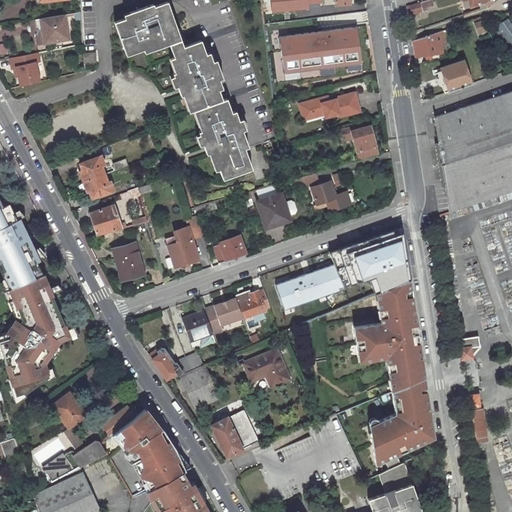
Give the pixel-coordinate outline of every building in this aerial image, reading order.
[(259,0),(261,14),(321,7),(320,0),(259,0)] [(169,13),(166,1),(153,6),(152,3),(128,12),(130,15),(112,21),(122,51),(139,45),(141,49),(142,52),(166,44),(171,57),(175,69),(171,71),(169,72),(170,76),(174,85),(178,96),(179,95),(183,93),(189,110),(193,108),(201,129),(196,131),(195,131),(196,134),(199,145),(203,155),(209,152),(215,170),(219,180),(248,170),(241,150),(238,143),(242,142),(238,132),(235,122),(233,118),(230,119),(228,114),(223,100),(220,101),(216,91),(213,84),(217,83),(217,81),(210,62),(208,59),(205,60),(203,54),(198,41),(182,47),(178,39),(174,41),(165,15),(169,13)] [(407,15),(421,10),(419,1),(405,5),(407,15)] [(165,15),(174,41),(178,39),(169,13),(165,15)] [(490,22),(502,18),(501,15),(494,13),(488,15),(490,22)] [(45,43),(68,38),(63,14),(40,18),(45,43)] [(507,51),(511,48),(511,26),(508,21),(494,30),(507,51)] [(355,25),(277,36),(282,73),(360,62),(355,25)] [(413,56),(436,53),(434,34),(411,42),(413,56)] [(124,55),(141,49),(139,45),(122,51),(124,55)] [(16,68),(35,63),(40,63),(38,54),(10,59),(12,69),(16,68)] [(96,64),(95,54),(83,55),(84,65),(96,64)] [(171,57),(166,59),(171,71),(175,69),(171,57)] [(470,83),(462,60),(439,68),(447,91),(470,83)] [(210,62),(217,81),(220,79),(213,61),(210,62)] [(40,81),(35,63),(16,68),(20,86),(40,81)] [(511,190),(511,90),(432,117),(447,212),(511,190)] [(333,98),(338,113),(339,116),(359,110),(353,93),(353,91),(333,97),(333,98)] [(179,95),(185,112),(189,110),(183,93),(179,95)] [(323,114),(321,102),(319,98),(298,104),(301,115),(303,120),(312,117),(323,114)] [(321,102),(323,114),(324,117),(338,113),(333,98),(327,100),(321,102)] [(201,129),(193,108),(189,110),(196,131),(201,129)] [(350,131),(352,138),(355,149),(374,144),(369,126),(359,129),(350,131)] [(352,138),(350,131),(349,127),(338,130),(341,141),(352,138)] [(123,150),(120,144),(108,148),(110,155),(123,150)] [(358,160),(377,154),(374,144),(355,149),(358,160)] [(204,154),(210,171),(215,170),(209,152),(204,154)] [(353,161),(351,152),(337,156),(340,165),(353,161)] [(103,164),(100,156),(80,164),(81,170),(79,171),(83,182),(105,174),(101,164),(103,164)] [(128,166),(125,159),(112,163),(115,170),(128,166)] [(305,186),(317,182),(314,173),(302,176),(305,186)] [(91,197),(112,189),(110,182),(108,183),(105,174),(83,182),(86,192),(89,191),(91,197)] [(141,187),(138,180),(125,184),(127,191),(138,188),(141,187)] [(327,200),(334,197),(328,181),(320,184),(312,187),(318,203),(327,200)] [(140,195),(152,191),(150,184),(141,187),(138,188),(140,195)] [(256,190),(260,202),(278,195),(274,184),(256,190)] [(334,197),(327,200),(330,211),(349,204),(345,193),(334,197)] [(184,196),(188,207),(194,206),(191,194),(184,196)] [(282,194),(278,195),(260,202),(256,203),(264,226),(289,217),(282,194)] [(0,274),(7,290),(11,289),(42,275),(36,262),(38,262),(19,220),(16,221),(9,204),(2,207),(0,201),(0,274)] [(207,204),(195,207),(197,215),(209,212),(207,204)] [(121,228),(114,206),(90,214),(97,235),(121,228)] [(138,223),(141,233),(149,231),(145,221),(138,223)] [(172,228),(175,235),(189,231),(187,227),(183,228),(182,226),(172,228)] [(198,259),(189,231),(175,235),(165,238),(174,267),(198,259)] [(409,282),(403,231),(346,249),(359,284),(370,280),(376,295),(405,284),(409,282)] [(220,244),(226,261),(244,255),(238,237),(220,243),(220,244)] [(142,273),(134,243),(113,249),(121,280),(142,273)] [(218,264),(226,261),(220,244),(213,247),(218,264)] [(344,287),(335,263),(276,285),(285,309),(344,287)] [(48,288),(42,275),(11,289),(7,290),(20,320),(18,323),(14,320),(12,324),(13,326),(11,330),(8,330),(5,334),(9,337),(7,340),(0,342),(0,351),(2,359),(9,379),(15,396),(22,394),(23,395),(24,395),(45,380),(48,377),(46,370),(44,364),(50,355),(56,346),(59,341),(65,339),(69,337),(66,331),(50,294),(48,288)] [(419,338),(409,282),(405,284),(413,338),(419,338)] [(56,284),(48,288),(50,294),(60,290),(56,284)] [(358,337),(359,343),(360,349),(355,354),(356,361),(384,356),(388,356),(389,361),(385,361),(388,382),(365,392),(369,400),(389,392),(405,385),(411,382),(406,371),(423,365),(419,338),(413,338),(405,284),(376,295),(375,303),(379,302),(382,321),(378,322),(351,326),(352,334),(358,337)] [(233,295),(241,319),(263,311),(270,309),(263,289),(256,292),(248,294),(246,291),(233,295)] [(20,320),(7,290),(2,292),(14,320),(18,323),(20,320)] [(234,299),(204,310),(211,330),(212,336),(222,332),(220,327),(241,319),(234,299)] [(295,327),(322,317),(315,301),(300,307),(304,315),(292,320),(295,327)] [(211,336),(203,313),(181,320),(189,344),(211,336)] [(74,327),(66,331),(69,337),(65,339),(66,341),(79,336),(74,327)] [(9,337),(5,334),(0,335),(0,359),(0,360),(2,359),(0,351),(0,341),(7,340),(9,337)] [(478,348),(477,338),(457,341),(459,350),(458,351),(459,360),(461,359),(469,358),(468,349),(478,348)] [(53,358),(61,349),(56,346),(50,355),(53,358)] [(178,377),(202,367),(196,354),(177,361),(180,366),(180,369),(178,370),(175,365),(170,367),(163,355),(159,351),(156,353),(155,351),(147,356),(164,383),(175,376),(177,378),(178,377)] [(289,380),(277,351),(244,365),(251,382),(266,376),(271,388),(289,380)] [(411,382),(423,377),(423,365),(406,371),(411,382)] [(216,402),(202,367),(178,377),(194,412),(216,402)] [(51,368),(46,370),(48,377),(45,380),(47,382),(54,377),(51,368)] [(408,395),(426,392),(423,377),(411,382),(405,385),(408,395)] [(15,396),(9,379),(7,380),(15,404),(25,397),(24,395),(23,395),(22,394),(15,396)] [(396,455),(433,438),(426,392),(408,395),(405,385),(389,392),(394,414),(376,421),(375,419),(372,418),(368,419),(367,421),(373,465),(383,461),(387,471),(399,466),(395,457),(396,455)] [(52,407),(65,427),(84,414),(70,395),(52,407)] [(476,397),(474,395),(467,397),(465,399),(467,407),(469,409),(474,442),(482,441),(481,436),(484,436),(480,412),(477,412),(476,407),(477,404),(476,397)] [(312,400),(305,402),(315,425),(321,422),(312,400)] [(124,405),(99,423),(108,435),(112,431),(132,416),(124,405)] [(125,455),(139,481),(145,482),(148,488),(182,470),(187,467),(180,458),(162,434),(160,431),(151,419),(142,408),(132,416),(112,431),(126,454),(125,455)] [(259,443),(244,412),(212,428),(226,458),(259,443)] [(0,443),(0,447),(3,457),(17,453),(13,439),(0,443)] [(99,440),(77,452),(84,464),(106,452),(99,440)] [(68,452),(63,455),(66,460),(71,457),(68,452)] [(63,455),(41,469),(50,482),(78,467),(71,457),(66,460),(63,455)] [(419,511),(420,511),(404,467),(402,464),(399,466),(387,471),(377,476),(384,494),(370,500),(374,511),(419,511)] [(202,511),(208,509),(193,482),(190,484),(182,470),(148,488),(145,489),(156,511),(155,511),(202,511)] [(36,511),(97,511),(80,472),(31,496),(36,511)]
